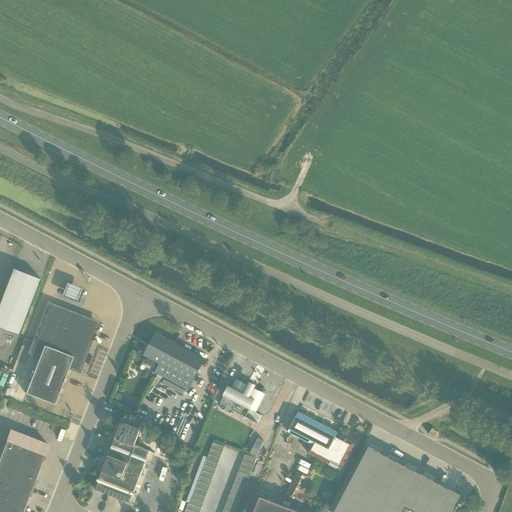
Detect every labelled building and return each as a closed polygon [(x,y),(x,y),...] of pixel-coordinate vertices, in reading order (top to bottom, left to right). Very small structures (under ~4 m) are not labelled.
[(0,328),(19,336),(41,279),(13,268),(0,300),(0,328)] [(68,279),(63,293),(79,299),(85,285),(68,279)] [(96,323),(49,305),(34,342),(30,352),(40,356),(25,393),(54,404),(69,367),(78,370),(96,323)] [(205,359),(196,354),(156,333),(144,355),(159,363),(155,373),(188,390),(193,381),(205,359)] [(248,408),(256,412),(265,394),(236,379),(232,387),(228,385),(219,403),(244,416),(248,408)] [(297,414),(288,431),(311,444),(307,452),(341,469),(352,447),(351,441),(340,436),(338,439),(335,437),(337,434),(297,414)] [(140,429),(124,423),(120,425),(100,478),(97,479),(98,482),(95,489),(130,503),(133,495),(135,494),(134,492),(150,450),(134,444),(140,429)] [(435,437),(437,433),(438,432),(432,429),(429,434),(435,437)] [(22,511),(49,445),(11,430),(0,457),(0,511),(22,511)] [(258,438),(250,453),(256,456),(265,441),(258,438)] [(225,447),(214,442),(212,448),(223,452),(225,447)] [(223,452),(212,448),(210,453),(221,458),(223,452)] [(361,451),(339,511),(403,511),(405,511),(451,511),(458,494),(434,485),(435,483),(416,477),(416,475),(398,468),(398,466),(379,459),(380,458),(361,451)] [(210,453),(207,459),(219,463),(221,458),(210,453)] [(256,459),(245,454),(243,460),(254,464),(256,459)] [(205,465),(216,469),(219,463),(207,459),(205,465)] [(254,464),(243,460),(241,466),(252,470),(254,464)] [(203,470),(214,474),(216,469),(205,465),(203,470)] [(241,466),(239,471),(250,475),(252,470),(241,466)] [(201,476),(212,480),(214,474),(203,470),(201,476)] [(250,475),(239,471),(236,477),(248,481),(250,475)] [(309,477),(297,471),(284,498),(301,507),(307,495),(301,492),(309,477)] [(199,481),(210,486),(212,480),(201,476),(199,481)] [(248,481),(236,477),(234,482),(246,486),(248,481)] [(197,487),(208,491),(210,486),(199,481),(197,487)] [(246,486),(234,482),(232,488),(243,492),(246,486)] [(194,493),(206,497),(208,491),(197,487),(194,493)] [(243,492),(232,488),(230,493),(241,498),(243,492)] [(192,498),(204,502),(206,497),(194,493),(192,498)] [(241,498),(230,493),(228,499),(239,503),(241,498)] [(298,511),(260,497),(253,511),(298,511)] [(190,504),(201,508),(204,502),(192,498),(190,504)] [(239,503),(228,499),(226,504),(237,509),(239,503)] [(190,504),(188,503),(186,508),(195,511),(199,511),(201,508),(190,504)]
